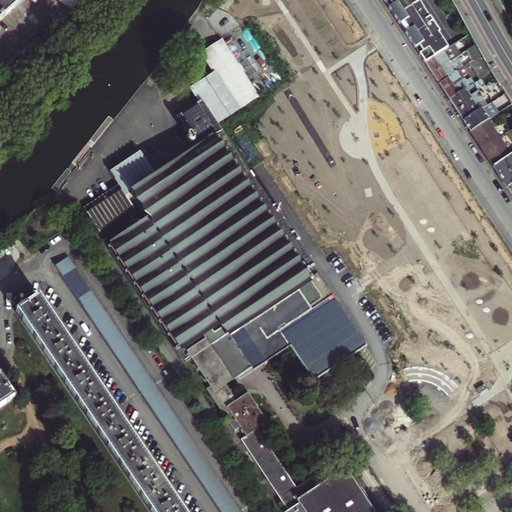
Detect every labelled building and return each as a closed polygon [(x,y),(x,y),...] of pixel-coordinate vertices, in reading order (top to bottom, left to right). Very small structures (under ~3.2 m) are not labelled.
[(0,0),(0,21),(21,2),(23,0),(0,0)] [(58,0),(74,11),(82,1),(80,0),(58,0)] [(383,0),(386,4),(388,3),(391,7),(389,9),(401,26),(402,24),(405,28),(408,32),(406,34),(416,49),(418,48),(421,53),(419,54),(425,63),(448,48),(439,34),(440,34),(429,18),(429,19),(423,10),(424,10),(417,0),(383,0)] [(255,180),(217,124),(259,96),(224,43),(203,56),(213,72),(191,88),(200,102),(177,118),(179,121),(178,123),(182,129),(184,128),(189,135),(188,137),(188,139),(189,142),(191,144),(195,144),(198,149),(182,141),(149,163),(142,153),(111,174),(119,186),(85,210),(101,234),(133,213),(125,200),(130,197),(147,220),(107,248),(184,364),(191,359),(210,388),(207,390),(235,430),(240,427),(246,437),(241,441),(289,511),(287,511),(365,511),(342,476),(320,490),(312,478),(294,490),(256,431),(266,424),(246,394),(235,401),(224,384),(249,368),(262,360),(264,363),(289,347),(311,381),(365,346),(255,180)] [(448,48),(425,63),(429,69),(432,74),(451,61),(461,55),(455,44),(448,48)] [(476,45),(465,52),(472,63),(483,56),(476,45)] [(492,72),(483,56),(472,63),(470,65),(480,80),(484,78),(492,72)] [(451,61),(432,74),(436,79),(439,85),(455,74),(451,67),(453,65),(451,61)] [(455,74),(439,85),(445,93),(449,100),(475,83),(472,79),(467,83),(463,78),(468,75),(464,68),(455,74)] [(475,83),(449,100),(452,104),(461,117),(464,122),(489,105),(486,101),(479,90),(471,96),(469,93),(477,88),(475,83)] [(489,105),(464,122),(468,128),(471,132),(487,121),(499,114),(492,103),(489,105)] [(487,121),(471,132),(477,141),(483,150),(499,139),(487,121)] [(499,139),(483,150),(489,159),(494,166),(511,155),(499,139)] [(511,157),(511,155),(494,166),(502,177),(508,187),(511,185),(511,157)] [(56,266),(221,511),(238,511),(73,263),(78,260),(74,254),(56,266)] [(17,311),(151,511),(183,511),(169,490),(148,459),(127,427),(106,396),(84,363),(63,333),(39,296),(32,301),(17,311)] [(0,409),(16,398),(1,376),(0,376),(0,409)]
